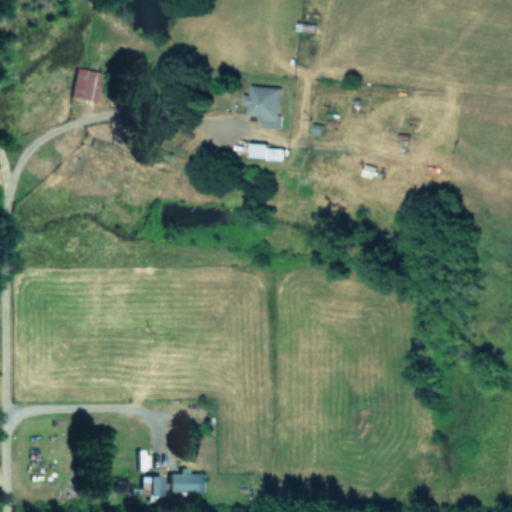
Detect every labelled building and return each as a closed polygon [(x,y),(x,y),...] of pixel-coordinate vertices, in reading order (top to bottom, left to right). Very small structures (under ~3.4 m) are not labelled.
[(98,101),(105,73),(75,66),(69,95),(98,101)] [(246,114),(262,114),(261,126),(277,127),(279,86),(245,85),(244,103),(246,103),(246,114)] [(282,158),(282,147),(266,146),(266,141),(248,141),(248,157),(282,158)] [(186,472),(186,467),(177,467),(177,471),(166,472),(167,491),(204,490),(203,471),(186,472)] [(161,474),(138,475),(139,494),(162,493),(161,474)]
